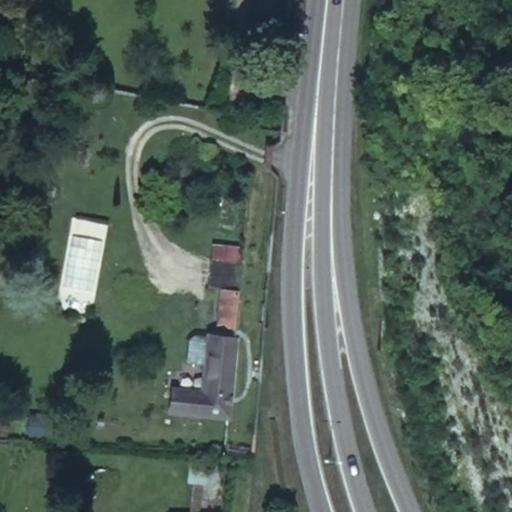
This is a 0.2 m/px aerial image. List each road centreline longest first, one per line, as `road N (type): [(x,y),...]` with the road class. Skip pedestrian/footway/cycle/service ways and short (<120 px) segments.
road 1 (primary): [(330,9),(290,279),(297,418),(318,511)]
road 2 (primary): [(410,511),(328,249)]
road 3 (primary): [(361,511),(329,356),(328,249)]
road 4 (primary): [(328,249),(330,9)]
